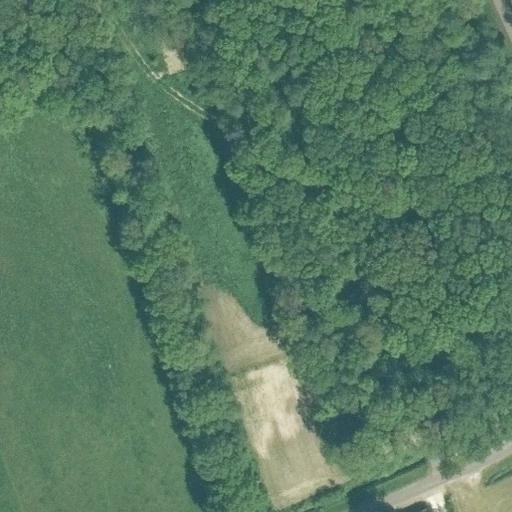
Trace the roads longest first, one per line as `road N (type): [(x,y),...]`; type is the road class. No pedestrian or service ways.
road 1 (track): [(0,100),(72,88),(224,511)]
road 2 (unclassified): [(358,511),(511,441)]
